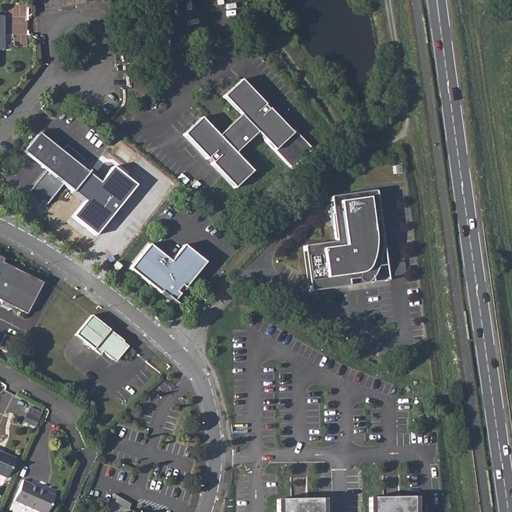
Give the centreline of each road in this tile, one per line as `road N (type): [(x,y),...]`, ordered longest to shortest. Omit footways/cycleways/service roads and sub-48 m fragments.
road 1 (secondary): [(508,511),(438,0)]
road 2 (residential): [(175,348),(78,272),(0,226)]
road 3 (residential): [(204,511),(214,457),(208,399),(175,348)]
road 4 (residential): [(54,68),(69,77),(93,73),(104,39),(92,24),(74,20),(48,42)]
